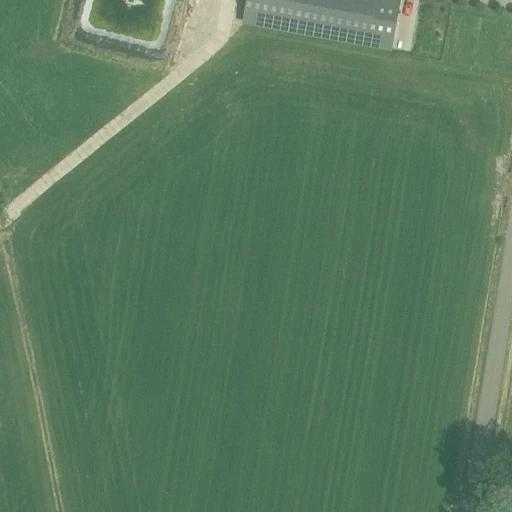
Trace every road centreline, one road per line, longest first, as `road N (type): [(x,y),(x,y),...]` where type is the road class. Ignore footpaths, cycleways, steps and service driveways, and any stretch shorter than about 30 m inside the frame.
road 1 (track): [(220,0),(215,37),(0,212)]
road 2 (unclassified): [(469,511),(511,265)]
